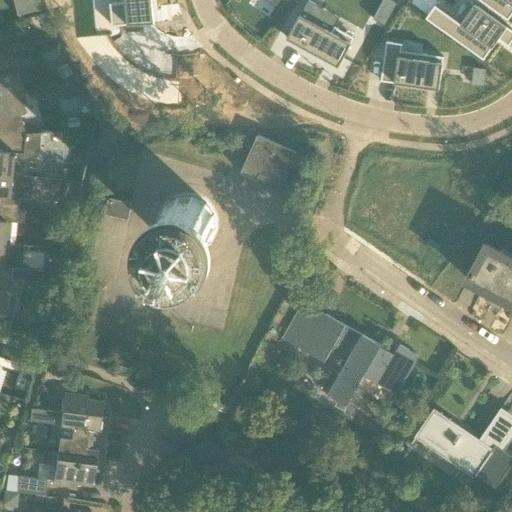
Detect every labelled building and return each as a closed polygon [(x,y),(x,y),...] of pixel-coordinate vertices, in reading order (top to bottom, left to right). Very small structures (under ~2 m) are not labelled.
[(131,0),(132,4),(126,4),(127,27),(151,25),(151,13),(160,13),(159,0),(131,0)] [(511,0),(479,0),(508,20),(511,14),(511,0)] [(435,6),(426,18),(449,35),(484,60),(499,39),(509,46),(511,41),(511,30),(475,4),(461,24),(435,6)] [(300,14),(287,38),(329,61),(339,66),(343,58),(355,38),(335,27),(332,32),(300,14)] [(387,41),(381,81),(429,88),(440,89),(441,80),(444,57),(422,53),(421,59),(401,56),(402,50),(403,44),(387,41)] [(0,98),(20,93),(26,91),(17,58),(6,61),(0,62),(0,98)] [(0,136),(26,134),(21,115),(26,114),(20,93),(0,98),(0,136)] [(0,174),(11,175),(22,176),(24,161),(38,156),(40,133),(26,134),(0,136),(0,174)] [(258,135),(241,173),(257,180),(260,173),(267,176),(264,183),(280,190),(297,153),(258,135)] [(9,197),(11,175),(0,174),(0,209),(18,211),(19,198),(9,197)] [(376,230),(398,239),(415,197),(393,188),(376,230)] [(182,196),(177,197),(173,199),(168,202),(164,207),(161,212),(159,217),(158,223),(159,228),(160,233),(162,238),(165,242),(169,246),(174,250),(179,252),(184,253),(190,253),(195,252),(201,249),(206,246),(210,242),(213,237),(215,231),(216,225),(215,220),(214,215),(212,210),(209,205),(204,201),(199,198),(194,196),(188,195),(182,196)] [(105,214),(128,219),(132,203),(109,198),(105,214)] [(14,246),(18,211),(0,209),(0,244),(4,245),(14,246)] [(106,234),(145,235),(145,214),(131,213),(130,227),(106,227),(106,234)] [(2,266),(4,245),(0,244),(0,278),(11,280),(12,267),(2,266)] [(511,275),(511,257),(511,258),(501,253),(501,252),(487,245),(468,280),(484,289),(485,286),(496,292),(494,294),(501,297),(511,275)] [(511,275),(501,297),(507,301),(509,299),(511,300),(511,275)] [(11,280),(0,278),(0,327),(4,328),(9,330),(25,281),(11,280)] [(354,351),(329,395),(347,405),(364,375),(396,394),(419,355),(400,345),(394,356),(380,348),(381,345),(315,308),(294,345),(325,362),(336,342),(354,351)] [(52,425),(108,432),(110,418),(101,417),(103,402),(87,400),(88,397),(64,394),(62,413),(32,409),(30,422),(52,425)] [(421,428),(417,435),(460,464),(476,476),(494,488),(511,462),(511,458),(500,450),(511,432),(511,418),(500,410),(478,443),(432,412),(421,428)] [(104,459),(108,432),(52,425),(50,437),(59,438),(57,453),(48,452),(104,459)] [(103,473),(104,459),(48,452),(46,465),(55,466),(52,485),(76,488),(76,485),(92,487),(94,472),(103,473)] [(18,480),(17,492),(17,493),(44,497),(46,481),(19,477),(18,480)]
